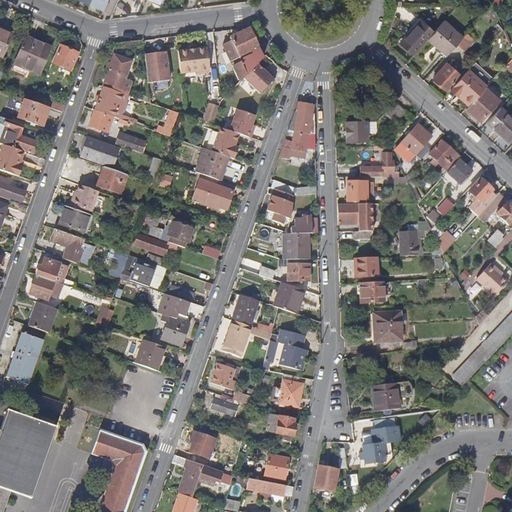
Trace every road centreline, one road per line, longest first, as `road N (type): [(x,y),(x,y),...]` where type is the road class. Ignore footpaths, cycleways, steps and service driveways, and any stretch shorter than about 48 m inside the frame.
road 1 (residential): [(144,511),(301,58)]
road 2 (residential): [(300,511),(326,397),(323,60)]
road 3 (residential): [(98,30),(0,314)]
road 4 (residential): [(360,40),(511,179)]
road 5 (residential): [(264,12),(98,30)]
road 6 (residential): [(375,511),(438,451),(511,441)]
